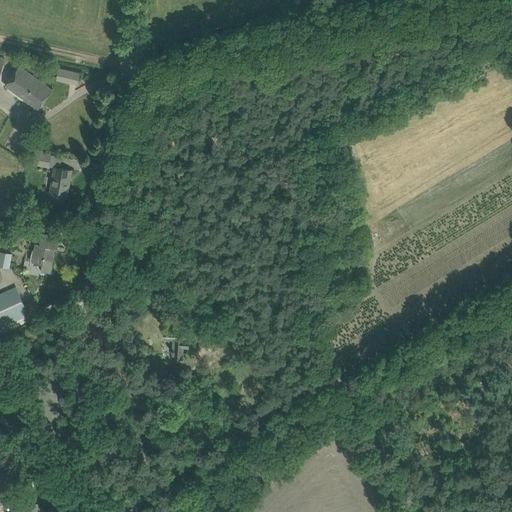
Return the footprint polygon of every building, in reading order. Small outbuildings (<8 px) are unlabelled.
[(52,90),(44,84),(19,66),(5,85),(38,109),(52,90)] [(80,73),(70,71),(59,68),(56,79),(77,85),(80,73)] [(49,166),(51,154),(35,151),(33,163),(49,166)] [(71,170),(62,168),(55,167),(50,194),(67,197),(71,170)] [(22,211),(21,218),(32,220),(33,212),(22,211)] [(19,222),(4,219),(2,228),(10,230),(10,228),(18,230),(19,222)] [(19,229),(30,231),(31,224),(20,222),(19,229)] [(30,259),(30,260),(32,260),(31,262),(42,264),(41,271),(51,273),(55,251),(53,251),(53,246),(55,247),(58,247),(60,235),(52,234),(50,234),(41,232),(39,243),(34,243),(34,248),(33,248),(32,249),(32,251),(31,252),(31,253),(31,254),(30,256),(30,257),(30,258),(30,259)] [(0,266),(9,268),(12,254),(0,251),(0,266)] [(16,287),(7,291),(0,294),(0,326),(28,314),(16,287)] [(199,292),(183,290),(181,305),(197,308),(199,292)] [(189,330),(176,329),(166,328),(166,338),(173,339),(173,342),(172,341),(172,358),(182,359),(184,359),(184,350),(187,350),(188,343),(189,343),(190,337),(188,337),(189,330)] [(163,441),(155,431),(145,439),(155,451),(161,447),(159,444),(163,441)] [(37,511),(38,503),(20,502),(19,502),(18,511),(37,511)]
